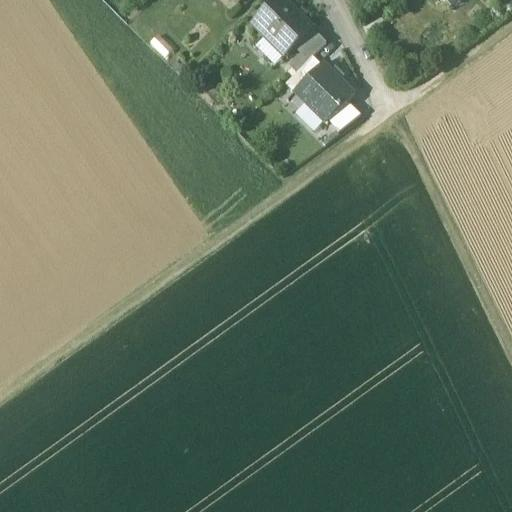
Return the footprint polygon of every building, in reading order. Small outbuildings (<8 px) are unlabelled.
[(246,0),(229,0),(238,8),(246,0)] [(314,31),(282,0),(279,0),(252,29),(284,61),(296,50),(313,33),(314,31)] [(327,47),(313,33),(296,50),(310,64),(314,60),(327,47)] [(310,64),(297,77),(306,85),(322,68),(314,60),(310,64)] [(355,98),(324,67),(306,85),(295,96),(327,127),(329,124),(348,105),(355,98)] [(306,85),(297,77),(287,88),(295,96),(306,85)] [(362,119),(348,105),(329,124),(341,135),(362,119)]
